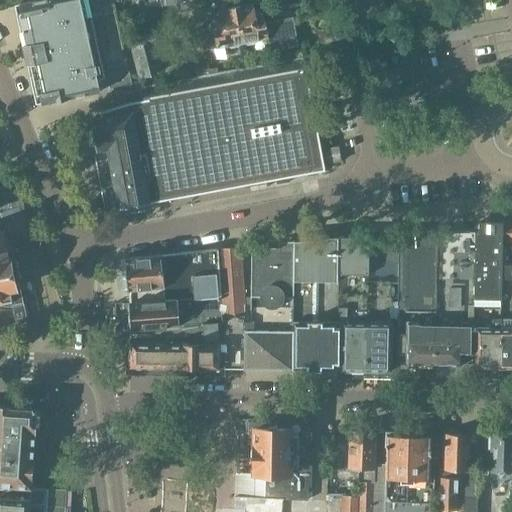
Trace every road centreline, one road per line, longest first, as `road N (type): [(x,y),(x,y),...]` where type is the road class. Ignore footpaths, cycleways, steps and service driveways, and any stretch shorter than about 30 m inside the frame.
road 1 (residential): [(73,243),(349,196),(377,172),(483,152)]
road 2 (residential): [(511,399),(100,402)]
road 3 (unclassified): [(73,243),(0,70)]
road 4 (unclassified): [(86,370),(73,243)]
